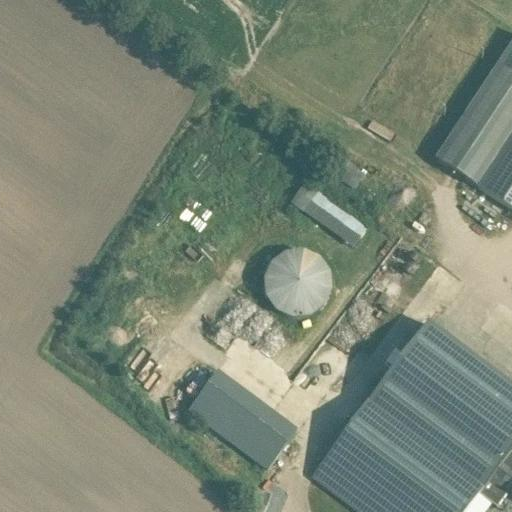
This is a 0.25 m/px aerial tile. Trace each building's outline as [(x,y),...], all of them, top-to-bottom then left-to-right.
[(511,42),(434,163),(511,212),(511,42)] [(304,187),(292,206),(357,249),(370,230),(304,187)] [(276,315),(292,322),(309,320),(323,310),(331,293),(329,276),(318,261),(302,254),(285,256),(271,267),(264,283),(266,301),(276,315)] [(447,398),(418,437),(370,401),(311,479),(355,511),(467,511),(479,497),(497,511),(509,493),(511,495),(511,390),(474,362),(447,398)] [(187,415),(266,474),(298,430),(219,371),(187,415)]
